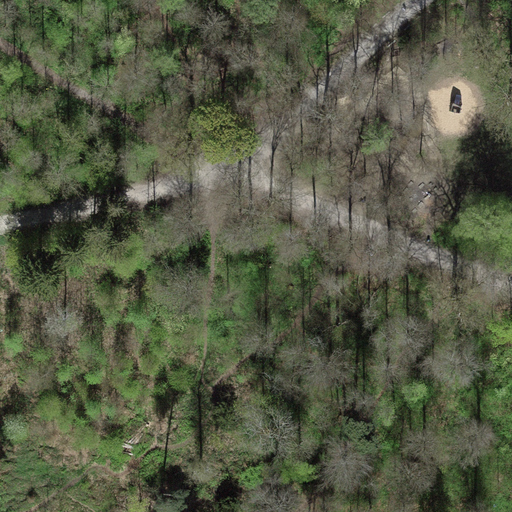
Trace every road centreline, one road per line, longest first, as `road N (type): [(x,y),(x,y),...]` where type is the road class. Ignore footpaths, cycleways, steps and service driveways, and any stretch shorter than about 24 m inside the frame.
road 1 (track): [(225,169),(511,289)]
road 2 (track): [(0,43),(130,123),(225,169)]
road 3 (track): [(225,169),(419,0)]
road 4 (track): [(0,224),(225,169)]
